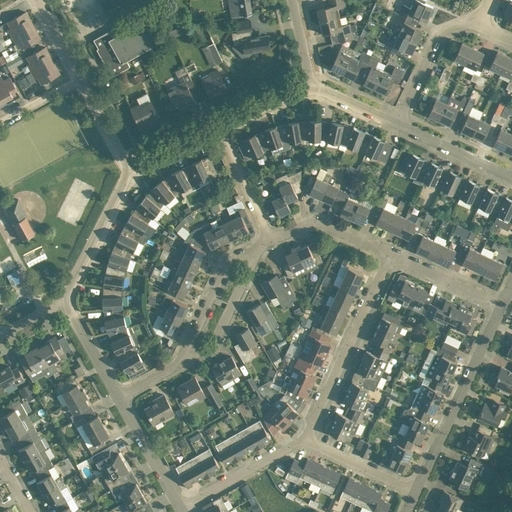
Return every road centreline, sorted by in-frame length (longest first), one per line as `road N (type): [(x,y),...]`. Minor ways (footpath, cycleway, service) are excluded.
road 1 (residential): [(305,439),(390,254)]
road 2 (residential): [(414,491),(501,307)]
road 3 (residential): [(65,299),(130,169)]
road 4 (residential): [(181,510),(305,439)]
road 5 (residential): [(181,361),(222,268),(235,255),(254,256)]
road 6 (residential): [(479,25),(449,29),(434,44),(397,123)]
road 7 (residential): [(181,361),(215,342),(254,256)]
road 8 (residential): [(390,254),(323,223),(268,237)]
road 9 (residential): [(181,510),(118,398)]
road 10 (residential): [(511,177),(397,123)]
road 11 (residential): [(501,307),(390,254)]
road 12 (residential): [(305,439),(414,491)]
